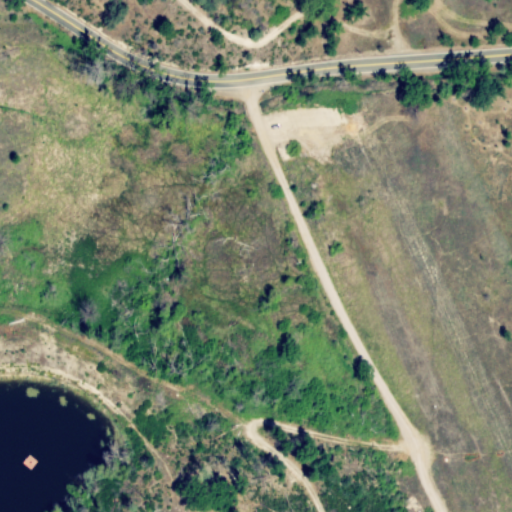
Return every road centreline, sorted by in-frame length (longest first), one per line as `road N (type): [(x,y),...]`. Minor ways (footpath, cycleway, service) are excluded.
road 1 (tertiary): [(4,0),(167,71),(219,81),(511,54)]
road 2 (residential): [(249,79),(445,511)]
